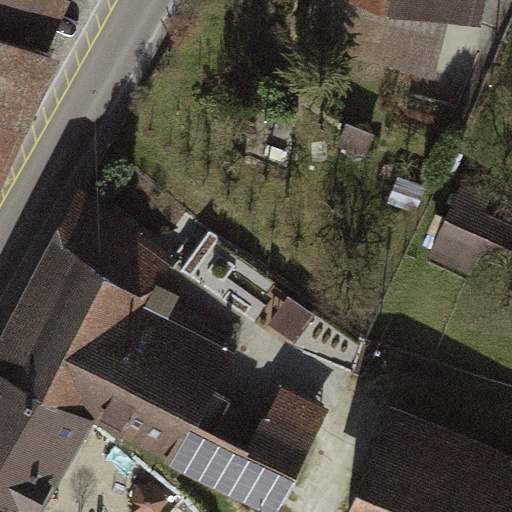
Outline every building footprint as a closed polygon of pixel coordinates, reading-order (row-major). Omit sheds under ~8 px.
[(0,0),(0,179),(74,0),(0,0)] [(346,0),(486,32),(493,0),(346,0)] [(78,190),(0,332),(0,373),(259,511),(284,511),(334,417),(282,389),(252,439),(210,414),(239,354),(154,304),(173,260),(78,190)] [(511,211),(460,191),(437,256),(511,284),(511,211)] [(0,511),(46,511),(95,428),(0,373),(0,511)] [(511,511),(511,455),(395,407),(351,511),(511,511)]
